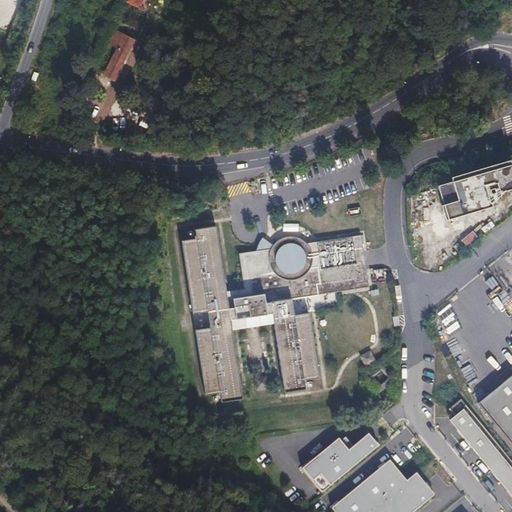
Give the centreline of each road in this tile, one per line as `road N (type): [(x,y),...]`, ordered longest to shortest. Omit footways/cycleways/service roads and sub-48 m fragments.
road 1 (tertiary): [(0,143),(161,165),(265,158),(332,136),(468,50)]
road 2 (unclassified): [(511,123),(411,160),(391,193),(413,328),(413,412),(489,511)]
road 3 (unclassified): [(47,0),(0,140)]
road 4 (unknown): [(419,426),(318,511)]
